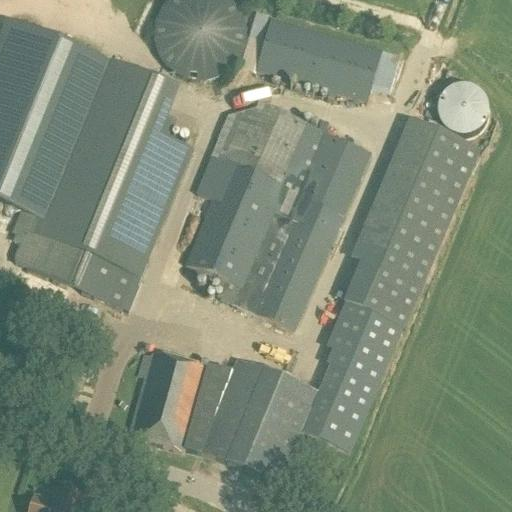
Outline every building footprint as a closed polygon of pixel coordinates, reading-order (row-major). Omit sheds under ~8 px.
[(173,0),(171,2),(166,6),(162,11),(159,16),(156,22),(155,28),(154,34),(153,40),(154,46),(156,52),(158,58),(161,63),(165,68),(169,73),(174,76),(179,80),(185,82),(191,83),(197,84),(203,84),(209,83),(215,82),(221,79),(226,76),(231,72),(235,67),(239,62),(242,57),(244,51),(245,45),(246,39),(246,33),(245,27),(243,21),(240,15),(237,10),(233,6),(228,1),(225,0),(173,0)] [(388,102),(398,62),(380,57),(269,25),(255,75),(366,106),(369,97),(388,102)] [(121,314),(187,153),(150,138),(169,92),(110,68),(45,225),(35,221),(20,215),(10,237),(14,239),(11,246),(18,248),(13,261),(14,269),(20,271),(19,273),(121,314)] [(369,158),(266,113),(263,118),(256,115),(227,121),(211,163),(196,199),(212,205),(185,271),(225,288),(219,304),(292,337),(369,158)] [(152,358),(129,442),(183,457),(185,450),(202,455),(285,488),(307,434),(357,454),(410,325),(413,326),(484,145),(413,117),(356,257),(374,264),(357,304),(352,302),(334,346),(340,349),(321,396),(238,362),(233,376),(208,370),(207,373),(152,358)] [(67,389),(73,370),(61,367),(55,386),(67,389)] [(82,511),(84,503),(57,495),(54,507),(33,501),(30,511),(82,511)]
